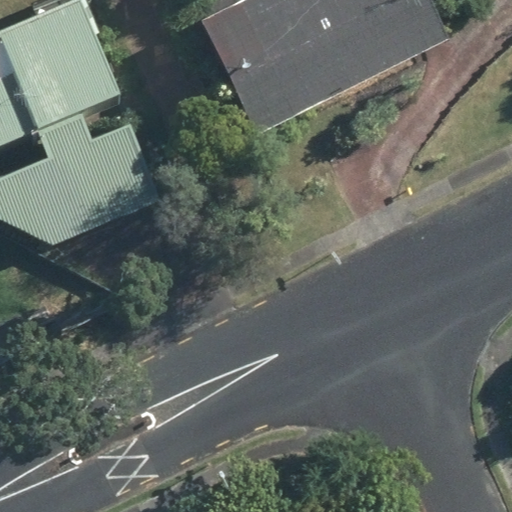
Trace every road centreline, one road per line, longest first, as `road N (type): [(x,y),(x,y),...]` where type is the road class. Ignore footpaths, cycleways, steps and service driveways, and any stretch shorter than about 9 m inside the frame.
road 1 (residential): [(0,490),(366,314)]
road 2 (residential): [(366,314),(455,511)]
road 3 (residential): [(366,314),(511,241)]
